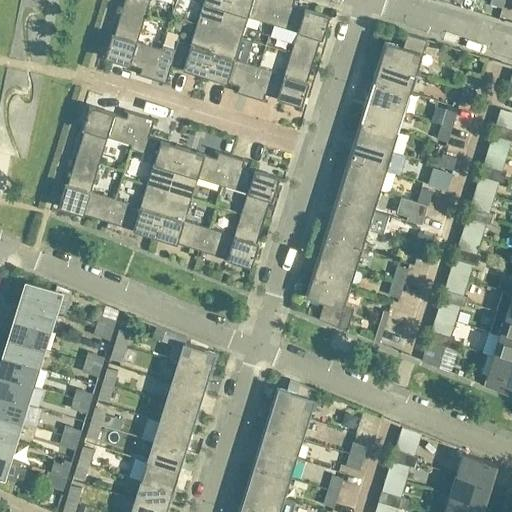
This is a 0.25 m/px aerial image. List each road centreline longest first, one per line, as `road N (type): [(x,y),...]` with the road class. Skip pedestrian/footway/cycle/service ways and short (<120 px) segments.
road 1 (residential): [(511,453),(255,349)]
road 2 (residential): [(255,349),(0,245)]
road 3 (residential): [(320,148),(97,83)]
road 4 (residential): [(255,349),(320,148)]
road 5 (residential): [(205,511),(255,349)]
road 6 (residential): [(320,148),(364,0)]
road 7 (residential): [(511,46),(364,0)]
